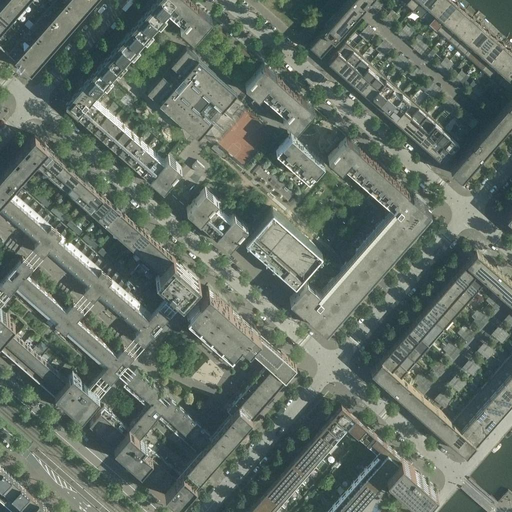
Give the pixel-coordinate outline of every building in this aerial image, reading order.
[(0,44),(31,72),(93,0),(5,0),(0,6),(0,44)] [(118,66),(156,23),(168,10),(176,0),(153,0),(64,101),(77,112),(92,95),(118,66)] [(211,17),(191,0),(176,0),(168,10),(183,23),(180,26),(180,27),(193,38),(211,17)] [(320,53),(364,3),(366,0),(347,0),(339,9),(323,28),(309,44),(320,53)] [(406,0),(405,2),(413,8),(420,0),(406,0)] [(420,0),(413,8),(421,15),(433,0),(420,0)] [(433,0),(421,15),(428,22),(447,0),(433,0)] [(447,0),(428,22),(436,28),(458,3),(454,0),(447,0)] [(436,28),(444,35),(466,10),(458,3),(436,28)] [(444,35),(451,42),(473,17),(466,10),(444,35)] [(451,42),(459,49),(481,24),(473,17),(451,42)] [(489,30),(488,30),(481,24),(459,49),(467,55),(489,30)] [(496,37),(495,36),(489,30),(467,55),(474,62),(496,37)] [(504,44),(503,43),(496,37),(474,62),(482,69),(504,44)] [(337,68),(354,48),(345,40),(328,60),(337,68)] [(482,69),(490,76),(511,51),(504,44),(482,69)] [(236,91),(198,57),(187,47),(186,47),(148,91),(147,91),(148,91),(197,135),(198,135),(212,119),(213,118),(212,118),(204,110),(212,100),(221,108),(222,108),(234,94),(236,92),(236,91)] [(345,75),(362,55),(354,48),(337,68),(345,75)] [(490,76),(497,82),(511,65),(511,50),(511,51),(490,76)] [(353,82),(370,62),(362,55),(345,75),(353,82)] [(361,89),(378,69),(370,62),(353,82),(361,89)] [(314,107),(264,63),(263,63),(258,68),(245,83),(245,84),(258,96),(258,95),(259,96),(262,92),(285,113),(282,116),(283,117),(282,117),(295,128),(296,128),(296,129),(314,108),(314,107)] [(511,65),(497,82),(505,89),(511,81),(511,65)] [(369,96),(387,77),(378,69),(361,89),(369,96)] [(377,103),(395,84),(387,77),(369,96),(377,103)] [(386,110),(403,91),(395,84),(377,103),(386,110)] [(394,118),(411,98),(403,91),(386,110),(394,118)] [(164,159),(92,95),(77,112),(163,187),(163,188),(181,167),(168,155),(164,159)] [(511,96),(450,167),(461,177),(511,118),(511,96)] [(402,125),(419,105),(411,98),(394,118),(402,125)] [(410,132),(427,112),(419,105),(402,125),(410,132)] [(418,139),(435,119),(427,112),(410,132),(418,139)] [(426,146),(443,127),(435,119),(418,139),(426,146)] [(434,153),(452,134),(443,127),(426,146),(434,153)] [(324,162),(291,133),(276,150),(309,179),(324,162)] [(460,141),(452,134),(434,153),(443,161),(460,141)] [(35,135),(0,174),(0,200),(9,189),(13,185),(19,178),(20,179),(32,166),(35,161),(48,146),(35,135)] [(409,190),(346,136),(328,156),(328,157),(341,168),(342,168),(344,165),(393,208),(416,228),(431,210),(413,194),(412,195),(408,191),(409,190)] [(35,161),(32,166),(39,172),(43,168),(56,153),(48,146),(35,161)] [(56,153),(43,168),(51,175),(64,160),(56,153)] [(64,160),(51,175),(58,182),(71,167),(64,160)] [(204,167),(197,160),(192,166),(199,173),(204,167)] [(71,167),(58,182),(66,189),(79,174),(71,167)] [(79,174),(66,189),(74,195),(87,181),(79,174)] [(35,189),(24,179),(20,183),(31,193),(35,189)] [(87,181),(74,195),(82,202),(95,187),(87,181)] [(9,189),(0,200),(0,210),(2,212),(16,195),(13,192),(15,188),(13,185),(9,189)] [(95,187),(82,202),(90,209),(103,194),(95,187)] [(230,217),(214,203),(218,199),(217,199),(218,199),(205,187),(204,187),(186,207),(187,208),(186,208),(228,245),(229,245),(247,225),(247,224),(234,213),(230,217)] [(16,195),(2,212),(3,213),(8,218),(23,201),(19,198),(22,194),(20,191),(16,195)] [(378,208),(359,191),(356,193),(376,211),(378,208)] [(50,203),(38,192),(35,196),(47,206),(50,203)] [(103,194),(90,209),(98,216),(111,201),(103,194)] [(23,201),(8,218),(9,219),(15,224),(30,207),(26,204),(29,199),(26,197),(23,201)] [(111,201),(98,216),(105,223),(118,208),(111,201)] [(30,207),(15,224),(16,224),(22,230),(36,213),(33,210),(36,205),(33,203),(30,207)] [(66,216),(54,206),(51,210),(63,220),(66,216)] [(321,250),(273,208),(272,207),(271,208),(245,237),(245,238),(245,239),(283,272),(294,282),(295,282),(296,281),(321,252),(322,252),(322,251),(321,251),(321,250)] [(118,208),(105,223),(113,230),(126,215),(118,208)] [(378,271),(416,228),(393,208),(355,251),(346,260),(320,291),(317,294),(340,314),(369,281),(378,271)] [(36,213),(22,230),(23,230),(29,236),(43,219),(40,216),(42,211),(40,209),(36,213)] [(43,219),(29,236),(30,236),(36,242),(50,225),(46,222),(49,217),(47,215),(43,219)] [(126,215),(113,230),(121,237),(134,222),(126,215)] [(82,230),(70,220),(67,224),(79,234),(82,230)] [(134,222),(121,237),(129,243),(142,229),(134,222)] [(36,242),(32,246),(43,255),(46,251),(45,250),(60,234),(50,225),(36,242)] [(142,229),(129,243),(137,250),(150,236),(142,229)] [(60,234),(45,250),(46,251),(52,256),(67,240),(63,236),(66,232),(63,230),(60,234)] [(98,244),(86,234),(82,237),(94,248),(98,244)] [(67,240),(52,256),(53,257),(59,262),(73,245),(70,242),(73,238),(70,236),(67,240)] [(150,236),(137,250),(144,257),(157,242),(150,236)] [(338,254),(318,236),(316,239),(326,248),(336,257),(338,254)] [(73,245),(59,262),(60,263),(66,268),(80,251),(77,248),(79,244),(77,242),(73,245)] [(144,257),(141,261),(149,268),(152,264),(165,249),(157,242),(144,257)] [(80,251),(66,268),(67,269),(73,274),(87,257),(83,254),(86,250),(84,247),(80,251)] [(113,258),(101,247),(98,251),(110,262),(113,258)] [(165,249),(152,264),(160,271),(173,256),(165,249)] [(511,281),(476,250),(371,370),(419,412),(423,416),(466,454),(511,400),(511,281)] [(87,257),(73,274),(73,275),(79,280),(94,263),(90,260),(93,256),(90,253),(87,257)] [(137,330),(133,334),(144,344),(200,280),(173,256),(160,271),(155,277),(171,291),(151,314),(137,330)] [(0,343),(63,399),(81,415),(134,355),(123,345),(117,353),(77,318),(84,310),(73,301),(66,308),(26,274),(33,266),(22,257),(0,281),(0,343)] [(94,263),(79,280),(80,281),(86,286),(101,269),(97,266),(100,261),(97,259),(94,263)] [(129,272),(117,261),(114,265),(126,275),(129,272)] [(86,286),(82,290),(93,299),(97,295),(96,295),(111,278),(101,269),(86,286)] [(111,278),(96,295),(97,295),(103,301),(118,284),(114,281),(117,276),(114,274),(111,278)] [(145,285),(133,275),(129,279),(141,289),(145,285)] [(340,314),(317,294),(320,291),(307,279),(306,279),(289,298),(290,298),(289,299),(302,310),(303,310),(304,309),(308,313),(307,314),(326,330),(340,314)] [(118,284),(103,301),(110,307),(124,290),(121,287),(123,282),(121,280),(118,284)] [(124,290),(110,307),(117,313),(131,296),(127,293),(130,288),(128,286),(124,290)] [(177,499),(242,425),(296,364),(208,287),(186,312),(192,317),(189,320),(236,360),(249,346),(267,362),(227,408),(231,412),(210,435),(207,432),(209,431),(203,426),(202,428),(199,425),(201,424),(195,419),(194,420),(191,418),(192,416),(187,412),(186,413),(183,411),(184,409),(179,405),(178,406),(175,404),(176,402),(171,398),(170,399),(157,388),(158,386),(153,382),(152,383),(149,381),(141,374),(142,372),(137,367),(123,383),(147,404),(128,426),(104,405),(89,422),(177,499)] [(154,294),(148,289),(145,292),(151,298),(154,294)] [(131,296),(117,313),(123,318),(138,302),(134,299),(137,294),(134,292),(131,296)] [(138,302),(123,318),(130,324),(145,308),(141,305),(144,300),(141,298),(138,302)] [(145,308),(130,324),(137,330),(151,314),(148,311),(150,306),(148,304),(145,308)] [(216,382),(222,388),(229,379),(223,374),(216,382)] [(352,511),(386,474),(421,505),(436,487),(420,473),(418,472),(417,473),(413,470),(414,468),(343,405),(341,404),(246,511),(272,511),(348,427),(378,453),(326,511),(352,511)] [(52,511),(0,466),(0,500),(4,504),(12,511),(52,511)] [(346,488),(342,484),(330,497),(334,500),(346,488)]
